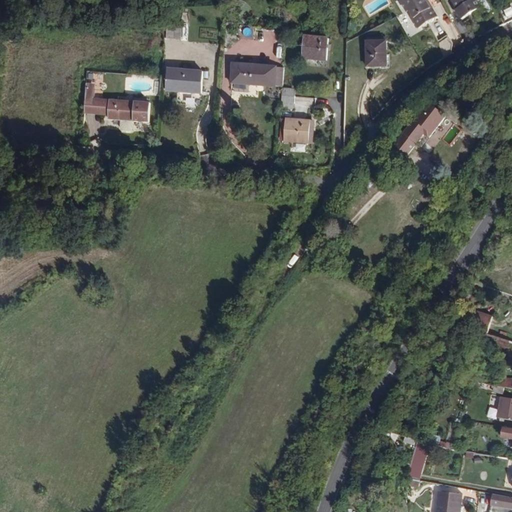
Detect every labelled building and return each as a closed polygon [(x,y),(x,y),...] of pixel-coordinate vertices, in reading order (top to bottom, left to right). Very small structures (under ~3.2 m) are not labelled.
[(416,27),(437,16),(432,6),(430,7),(425,0),(399,0),(405,10),(407,9),(412,17),(411,18),(416,27)] [(453,9),(460,20),(481,8),(475,0),(450,0),(455,7),(453,9)] [(475,0),(481,8),(485,14),(491,10),(490,5),(487,0),(475,0)] [(326,61),(328,37),(303,35),(300,59),(326,61)] [(449,38),(438,40),(442,55),(452,52),(449,38)] [(386,69),(386,40),(365,40),(364,68),(386,69)] [(275,87),(276,66),(233,63),(232,84),(275,87)] [(282,87),(283,67),(276,66),(275,87),(282,87)] [(200,93),(202,70),(167,68),(165,91),(200,93)] [(149,123),(151,102),(94,98),(95,85),(86,85),(84,116),(108,118),(108,120),(149,123)] [(294,110),(295,88),(282,88),(282,110),(294,110)] [(430,137),(445,117),(428,104),(414,123),(411,121),(393,144),(407,155),(424,133),(430,137)] [(307,143),(309,119),(284,117),(283,141),(307,143)] [(488,335),(493,318),(476,313),(471,330),(488,335)] [(511,389),(511,375),(502,374),(499,387),(509,389),(511,389)] [(511,419),(511,397),(502,396),(498,417),(511,419)] [(511,427),(502,426),(500,437),(511,439),(511,427)] [(431,447),(418,444),(408,477),(420,480),(431,447)] [(460,511),(462,494),(438,492),(435,511),(460,511)] [(511,509),(511,497),(492,494),(491,506),(511,509)]
